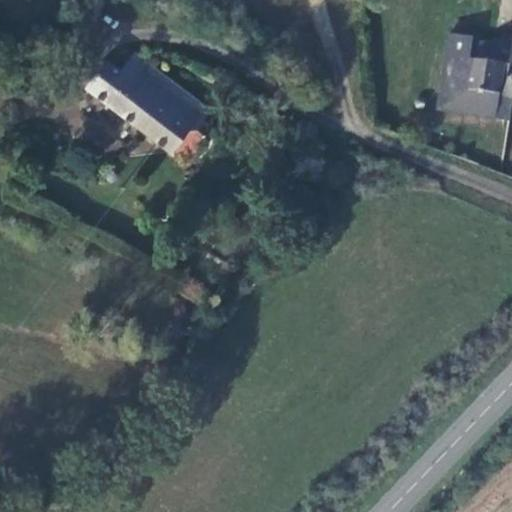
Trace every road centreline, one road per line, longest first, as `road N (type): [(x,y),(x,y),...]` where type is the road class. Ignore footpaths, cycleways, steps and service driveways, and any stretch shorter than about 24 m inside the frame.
road 1 (secondary): [(388,511),(511,384)]
road 2 (track): [(0,50),(80,56),(109,22)]
